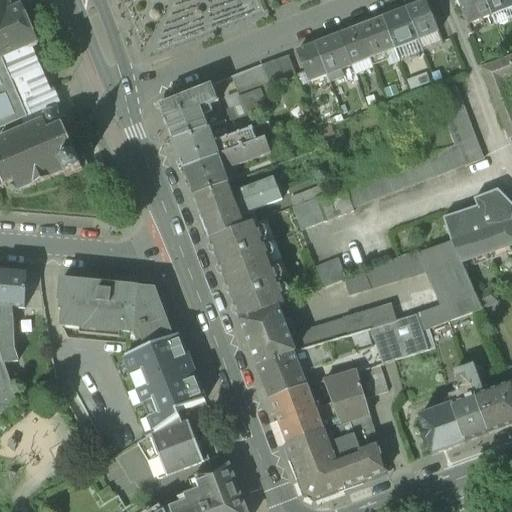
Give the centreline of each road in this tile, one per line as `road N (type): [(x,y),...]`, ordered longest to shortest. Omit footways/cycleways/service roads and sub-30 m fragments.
road 1 (secondary): [(176,239),(279,511)]
road 2 (residential): [(370,0),(122,97)]
road 3 (residential): [(176,239),(117,253),(0,244)]
road 4 (secondary): [(122,97),(176,239)]
road 5 (secondary): [(511,461),(372,511)]
